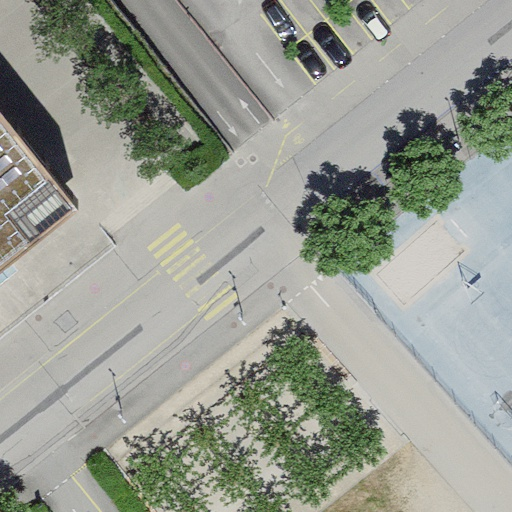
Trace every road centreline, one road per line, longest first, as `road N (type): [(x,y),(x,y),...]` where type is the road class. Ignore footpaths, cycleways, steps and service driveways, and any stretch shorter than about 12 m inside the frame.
road 1 (residential): [(506,511),(259,229)]
road 2 (residential): [(0,438),(259,229)]
road 3 (residential): [(259,229),(511,26)]
